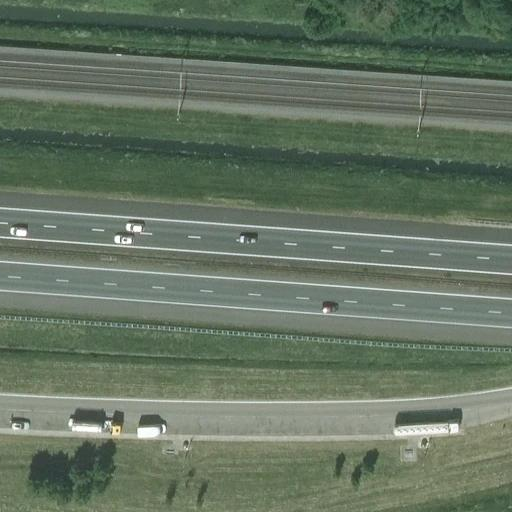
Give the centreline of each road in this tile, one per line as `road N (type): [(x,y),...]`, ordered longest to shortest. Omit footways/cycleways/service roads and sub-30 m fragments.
road 1 (motorway): [(511,261),(0,223)]
road 2 (motorway): [(0,275),(511,310)]
